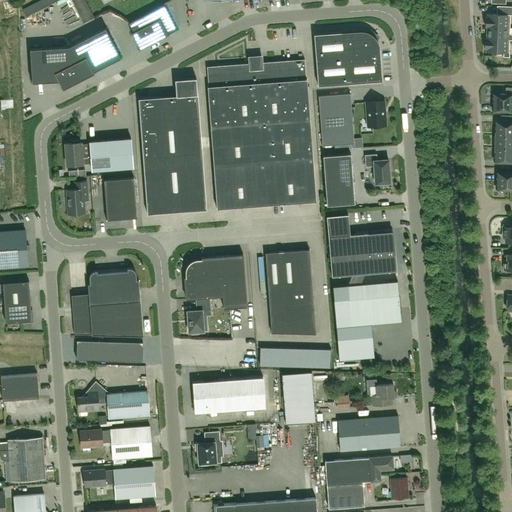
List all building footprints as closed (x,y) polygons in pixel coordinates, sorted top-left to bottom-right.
[(133,34),(137,41),(155,40),(164,35),(165,37),(167,35),(167,34),(177,29),(165,4),(129,23),(133,32),(131,33),(132,35),(133,34)] [(487,26),(510,27),(510,15),(511,14),(511,6),(498,6),(498,14),(488,14),(487,17),(486,17),(485,26),(487,26)] [(511,33),(509,34),(510,27),(487,26),(487,39),(509,39),(509,40),(511,39),(511,33)] [(69,46),(30,49),(32,83),(61,81),(77,80),(91,73),(91,74),(94,72),(93,71),(112,62),(121,58),(105,27),(69,46)] [(362,31),(341,32),(314,34),(318,85),(382,80),(379,48),(379,46),(379,44),(378,42),(377,40),(376,39),(375,37),(371,33),(366,31),(362,31)] [(509,52),(509,40),(509,39),(487,39),(485,39),(484,48),(486,48),(486,51),(503,52),(503,57),(509,57),(509,52)] [(211,137),(212,147),(217,208),(316,201),(307,78),(306,78),(304,59),(262,62),(261,56),(249,57),(249,63),(207,66),(208,86),(207,86),(211,137)] [(201,148),(212,147),(211,137),(201,138),(198,93),(197,93),(196,78),(181,79),(176,84),(177,95),(138,98),(147,214),(206,209),(201,148)] [(500,93),(500,95),(493,95),(492,109),(511,109),(511,86),(506,87),(505,94),(500,93)] [(350,93),(318,96),(322,145),(354,143),(350,93)] [(379,127),(380,125),(386,125),(384,101),(366,102),(368,126),(373,126),(374,127),(379,127)] [(495,135),(511,136),(511,122),(507,123),(508,121),(502,121),(502,122),(495,122),(494,132),(495,132),(495,135)] [(511,148),(511,136),(495,135),(494,147),(511,148)] [(90,163),(90,170),(133,167),(131,138),(88,141),(89,153),(90,163)] [(82,163),(90,163),(89,153),(81,154),(81,142),(79,142),(79,140),(71,141),(71,143),(65,143),(67,165),(82,164),(82,163)] [(511,148),(494,147),(494,151),(494,160),(511,160),(511,148)] [(354,203),(351,153),(323,155),(327,205),(354,203)] [(380,183),(380,185),(388,185),(388,182),(390,182),(388,159),(377,160),(376,154),(365,155),(366,166),(374,166),(375,183),(380,183)] [(509,190),(509,188),(511,188),(511,173),(496,173),(496,188),(503,188),(503,190),(509,190)] [(106,219),(137,217),(134,177),(104,179),(107,219),(106,219)] [(75,189),(66,189),(68,214),(85,213),(83,193),(87,192),(87,180),(75,181),(75,189)] [(348,214),(326,216),(328,236),(332,276),(352,274),(365,273),(396,270),(394,241),(393,241),(392,232),(386,232),(386,231),(370,232),(368,233),(350,234),(348,214)] [(511,224),(505,224),(505,226),(503,226),(502,236),(505,236),(504,242),(508,242),(508,249),(511,248),(511,224)] [(25,229),(0,231),(0,267),(28,265),(25,229)] [(265,252),(271,332),(316,333),(309,249),(265,252)] [(223,308),(247,306),(243,254),(201,257),(201,258),(197,259),(195,259),(193,260),(192,261),(190,262),(187,265),(186,267),(186,269),(186,271),(186,273),(186,277),(185,277),(186,299),(222,296),(223,308)] [(143,335),(140,300),(139,279),(137,279),(136,274),(136,273),(136,272),(135,271),(135,270),(134,269),(133,269),(132,268),(131,268),(130,268),(129,267),(127,268),(127,270),(98,273),(97,270),(95,270),(94,270),(93,271),(92,271),(92,272),(91,273),(90,273),(90,274),(89,275),(89,277),(89,278),(90,283),(88,283),(89,304),(72,306),(74,334),(143,335)] [(348,285),(333,286),(338,341),(339,351),(339,354),(339,359),(374,356),(372,331),(365,332),(364,324),(371,323),(401,320),(397,280),(361,284),(365,273),(352,274),(348,285)] [(3,282),(6,322),(32,320),(29,280),(3,282)] [(187,311),(189,332),(191,332),(191,334),(199,333),(199,331),(204,331),(203,315),(211,314),(210,304),(210,309),(187,311)] [(109,360),(110,341),(77,340),(76,359),(109,360)] [(143,342),(110,341),(109,360),(142,360),(143,342)] [(267,365),(267,348),(260,348),(259,364),(267,365)] [(330,367),(331,350),(323,350),(323,367),(330,367)] [(312,370),(282,373),(286,423),(315,421),(312,370)] [(37,373),(1,376),(3,400),(39,397),(37,373)] [(263,376),(193,382),(195,407),(199,411),(265,407),(263,376)] [(376,377),(366,378),(367,394),(372,394),(372,397),(372,405),(392,404),(392,397),(397,397),(396,391),(394,391),(393,383),(377,384),(376,377)] [(86,396),(78,397),(79,411),(99,409),(98,399),(106,390),(96,380),(95,381),(96,382),(89,390),(89,393),(86,396)] [(147,390),(107,393),(109,418),(149,415),(147,390)] [(349,394),(337,394),(338,405),(350,405),(349,394)] [(398,415),(338,420),(340,450),(400,446),(398,415)] [(80,431),(81,447),(103,445),(111,445),(112,458),(152,455),(150,425),(110,428),(110,429),(101,430),(101,429),(80,431)] [(221,456),(223,456),(221,440),(219,441),(219,431),(205,432),(205,442),(197,442),(197,443),(195,444),(196,450),(198,450),(199,463),(201,463),(201,465),(208,464),(208,462),(221,461),(221,456)] [(0,450),(0,451),(1,457),(4,460),(9,460),(11,480),(46,478),(42,437),(8,440),(8,442),(0,442),(0,450)] [(325,460),(327,484),(363,481),(380,480),(380,469),(393,468),(392,455),(325,460)] [(105,469),(83,471),(85,486),(106,485),(106,484),(114,483),(115,498),(155,495),(153,465),(113,468),(113,469),(105,470),(105,469)] [(392,498),(408,497),(407,477),(391,478),(392,498)] [(364,505),(363,481),(327,484),(329,508),(364,505)] [(14,495),(15,511),(48,511),(45,509),(44,493),(14,495)] [(215,505),(215,511),(316,511),(316,497),(215,505)]
